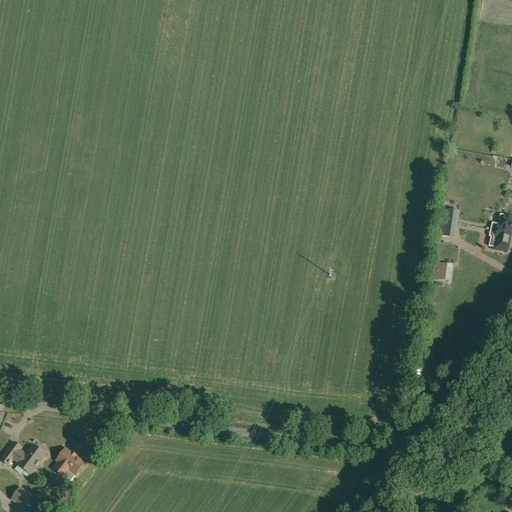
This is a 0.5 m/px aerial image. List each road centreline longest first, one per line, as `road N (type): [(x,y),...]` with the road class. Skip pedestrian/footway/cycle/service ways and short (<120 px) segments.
road 1 (unclassified): [(0,403),(406,454)]
road 2 (unclassified): [(406,454),(511,309)]
